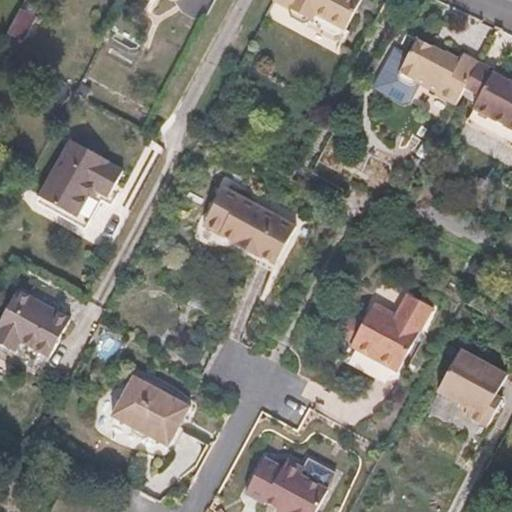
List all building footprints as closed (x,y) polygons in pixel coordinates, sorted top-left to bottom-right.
[(314,11),(317,12),(346,26),(360,0),(276,0),(288,7),(287,8),(289,16),(302,23),(310,20),(314,11)] [(14,16),(2,38),(19,47),(31,25),(14,16)] [(458,106),(468,87),(480,63),(464,55),(461,61),(446,53),(445,54),(420,41),(409,61),(401,76),(400,81),(410,87),(416,85),(418,82),(422,84),(438,93),(437,95),(458,106)] [(401,76),(409,61),(392,53),(372,94),(405,113),(422,84),(418,82),(416,85),(410,87),(400,81),(401,76)] [(475,108),(511,128),(511,83),(495,74),(496,72),(480,63),(468,87),(482,94),(475,108)] [(511,146),(511,128),(475,108),(467,122),(511,146)] [(109,164),(69,142),(38,197),(85,223),(99,196),(107,200),(122,172),(108,165),(109,164)] [(202,223),(205,224),(222,192),(219,191),(202,223)] [(292,230),(222,192),(205,224),(219,232),(216,239),(213,243),(231,253),(229,256),(251,268),(253,265),(255,260),(271,268),(292,230)] [(201,231),(216,239),(219,232),(205,224),(201,231)] [(268,274),(271,268),(255,260),(253,265),(268,274)] [(20,344),(46,358),(49,360),(70,319),(17,292),(0,323),(0,344),(15,353),(20,344)] [(350,346),(347,349),(395,375),(430,311),(406,298),(393,320),(370,308),(362,324),(356,321),(349,321),(341,324),(338,327),(339,335),(342,341),(350,346)] [(15,353),(0,344),(0,352),(39,373),(46,358),(20,344),(15,353)] [(507,375),(460,350),(438,392),(461,405),(461,406),(463,414),(487,427),(502,399),(496,396),(507,375)] [(111,418),(131,428),(133,434),(144,441),(152,439),(169,448),(190,408),(132,377),(111,418)] [(286,463),(282,470),(264,461),(246,498),(265,507),(266,505),(279,511),(317,511),(327,493),(301,480),(305,472),(286,463)]
